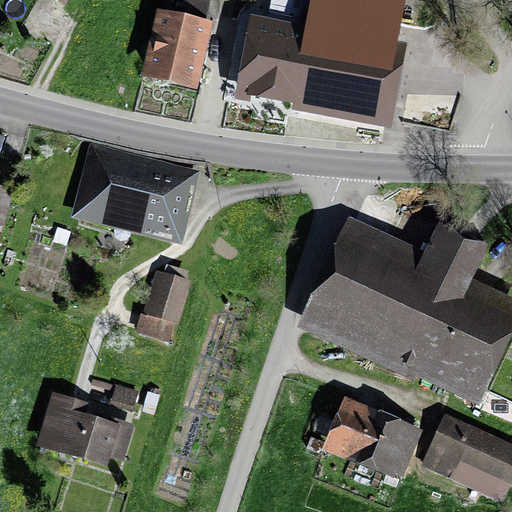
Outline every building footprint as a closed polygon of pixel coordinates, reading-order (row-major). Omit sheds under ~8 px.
[(163,18),(151,74),(192,84),(205,27),(202,26),(208,0),(170,0),(166,18),(163,18)] [(243,93),(368,116),(381,50),(374,49),(383,0),(298,0),(292,35),(255,28),(243,93)] [(18,162),(25,138),(8,133),(1,157),(18,162)] [(189,181),(99,158),(86,209),(175,232),(189,181)] [(419,277),(342,241),(311,308),(476,386),(508,319),(458,296),(480,249),(441,231),(419,277)] [(167,341),(185,286),(163,279),(152,316),(147,314),(141,333),(167,341)] [(136,395),(117,389),(114,402),(133,407),(136,395)] [(81,420),(85,406),(56,397),(42,441),(104,461),(106,452),(121,457),(130,429),(101,420),(99,425),(81,420)] [(333,446),(387,469),(403,433),(349,410),(333,446)] [(511,449),(451,422),(437,452),(505,483),(511,467),(511,449)] [(311,437),(307,448),(321,454),(325,443),(311,437)]
